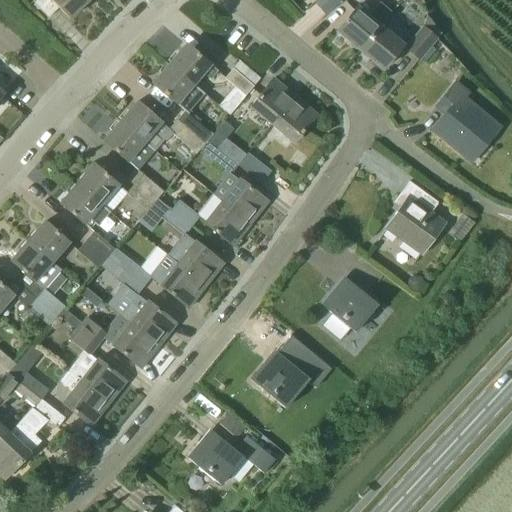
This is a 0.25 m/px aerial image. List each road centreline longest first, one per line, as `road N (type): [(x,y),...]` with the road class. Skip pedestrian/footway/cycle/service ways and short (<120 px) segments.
road 1 (residential): [(67,511),(240,312),(366,119)]
road 2 (residential): [(366,119),(357,97),(232,0)]
road 3 (primary): [(391,511),(511,381)]
road 4 (residential): [(511,215),(475,200),(366,119)]
road 5 (residential): [(69,98),(162,0)]
